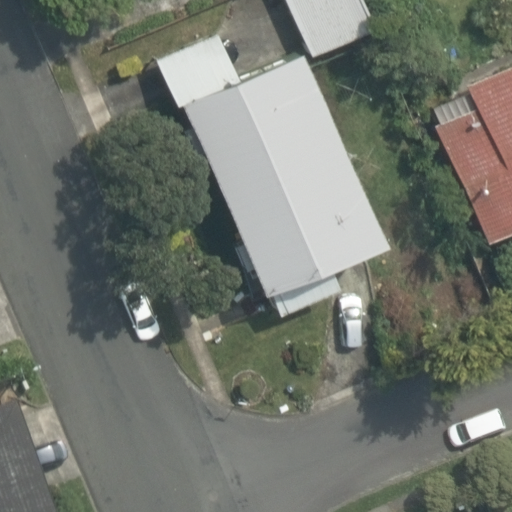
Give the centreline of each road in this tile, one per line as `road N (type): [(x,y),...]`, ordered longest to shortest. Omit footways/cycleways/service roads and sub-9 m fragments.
road 1 (residential): [(174,511),(0,96)]
road 2 (residential): [(511,397),(228,511)]
